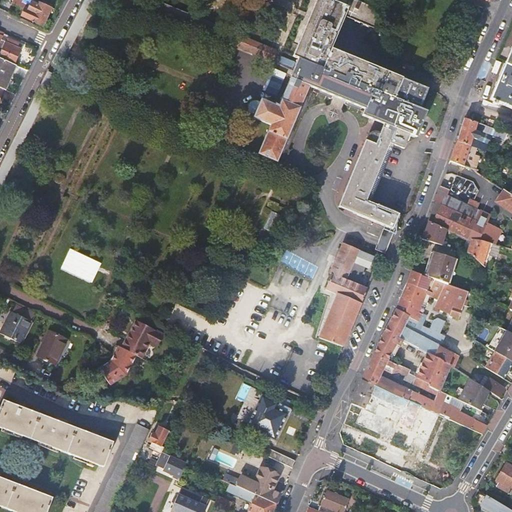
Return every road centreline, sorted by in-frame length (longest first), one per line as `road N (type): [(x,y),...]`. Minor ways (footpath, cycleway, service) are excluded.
road 1 (residential): [(501,11),(317,451)]
road 2 (residential): [(317,451),(445,511)]
